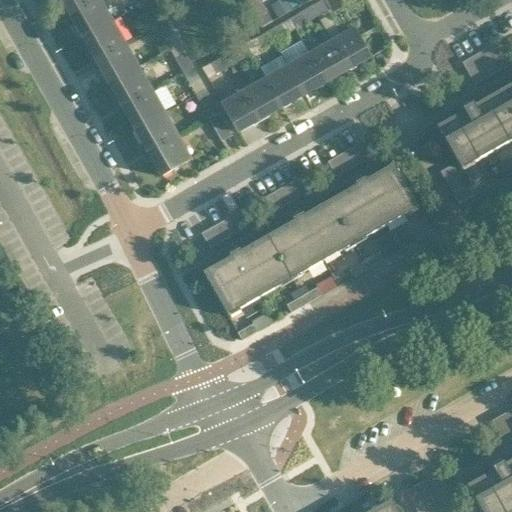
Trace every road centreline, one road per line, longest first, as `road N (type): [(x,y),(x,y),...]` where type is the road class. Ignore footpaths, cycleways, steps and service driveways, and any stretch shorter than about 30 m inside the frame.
road 1 (residential): [(128,234),(424,60)]
road 2 (residential): [(128,234),(0,2)]
road 3 (secondary): [(453,309),(203,385)]
road 4 (residential): [(284,509),(511,386)]
road 5 (secondary): [(216,404),(453,309)]
road 6 (secondary): [(16,497),(216,404)]
road 7 (secondary): [(203,385),(82,450),(16,497)]
road 8 (residential): [(203,385),(128,234)]
